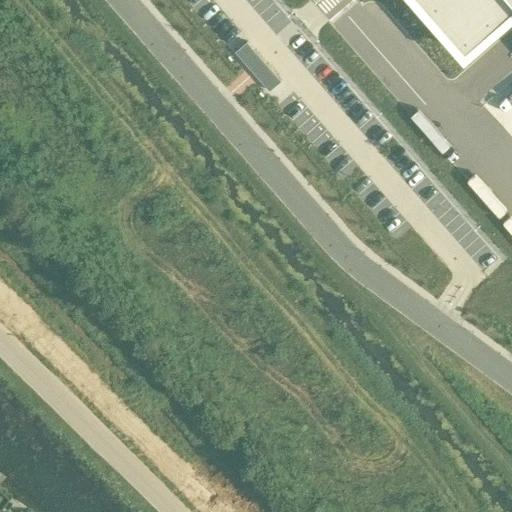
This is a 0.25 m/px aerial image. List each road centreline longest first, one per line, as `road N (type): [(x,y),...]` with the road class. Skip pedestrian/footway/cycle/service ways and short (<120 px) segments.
road 1 (track): [(465,511),(23,0)]
road 2 (unclassified): [(511,379),(342,253),(120,0)]
road 3 (tertiary): [(0,340),(172,511)]
